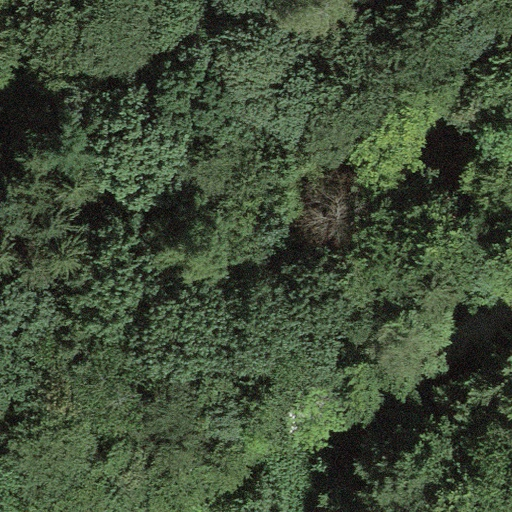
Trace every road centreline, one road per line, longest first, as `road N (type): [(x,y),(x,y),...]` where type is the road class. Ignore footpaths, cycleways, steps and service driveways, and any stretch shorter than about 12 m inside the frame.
road 1 (track): [(14,0),(39,27),(324,126),(511,269)]
road 2 (track): [(126,511),(511,309)]
